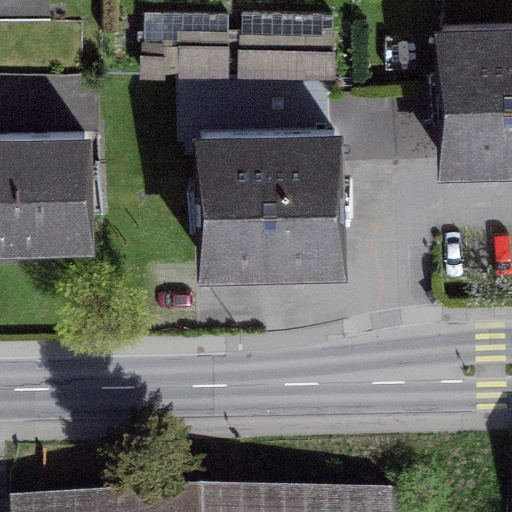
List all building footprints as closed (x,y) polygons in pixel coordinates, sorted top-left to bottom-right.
[(48,19),(48,0),(0,0),(0,68),(76,70),(77,19),(48,19)] [(145,3),(143,65),(334,71),(336,9),(145,3)] [(511,27),(447,28),(446,149),(511,149),(511,27)] [(210,132),(215,243),(358,237),(353,126),(210,132)] [(85,131),(0,133),(0,236),(87,234),(85,131)] [(403,511),(403,495),(0,502),(0,511),(403,511)]
